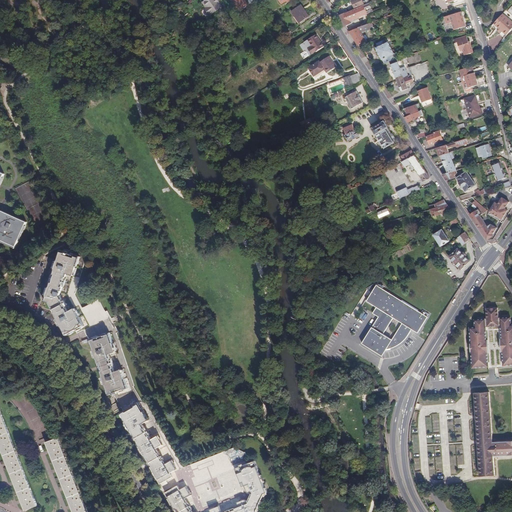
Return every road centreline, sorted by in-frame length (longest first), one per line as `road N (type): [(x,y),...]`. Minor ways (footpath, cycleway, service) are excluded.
road 1 (tertiary): [(491,257),(321,0)]
road 2 (tertiary): [(153,511),(58,349),(0,315)]
road 3 (tertiary): [(0,321),(54,353),(147,511)]
road 4 (secondary): [(428,353),(401,397),(394,432),(399,480),(414,511)]
road 5 (secondary): [(421,511),(404,470),(403,429),(428,353)]
road 6 (residential): [(504,133),(470,0)]
